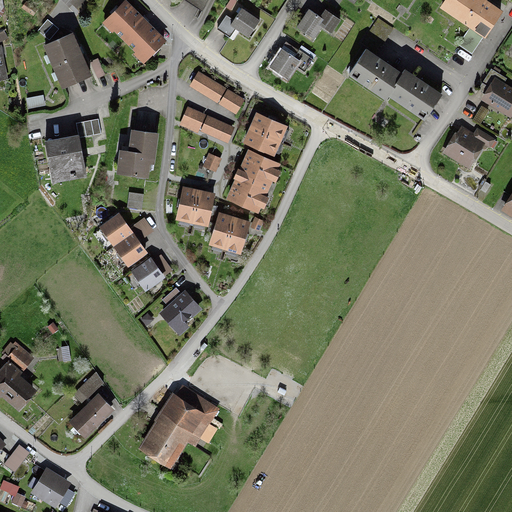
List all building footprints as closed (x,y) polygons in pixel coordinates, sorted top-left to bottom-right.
[(76,0),(73,3),(80,11),(91,0),(76,0)] [(185,0),(201,10),(206,0),(185,0)] [(501,8),(489,0),(445,0),(443,4),(485,32),(501,8)] [(165,41),(124,1),(104,22),(145,61),(165,41)] [(260,21),(242,9),(231,25),(250,37),(260,21)] [(322,17),(310,9),(298,28),(315,39),(323,26),(334,33),(342,20),(326,10),(322,17)] [(379,19),(363,43),(375,51),(391,27),(379,19)] [(59,29),(49,20),(40,31),(50,40),(59,29)] [(74,31),(44,43),(62,86),(91,73),(74,31)] [(284,50),(282,48),(270,67),(290,80),(298,66),(306,71),(313,60),(288,44),(284,50)] [(0,79),(11,78),(5,45),(0,45),(0,79)] [(389,95),(402,74),(365,50),(350,74),(387,98),(389,95)] [(402,74),(389,95),(428,120),(445,92),(406,67),(402,74)] [(228,86),(200,70),(192,84),(219,101),(228,86)] [(511,117),(511,87),(496,77),(482,100),(511,119),(511,117)] [(247,99),(229,88),(221,102),(238,113),(247,99)] [(207,113),(189,106),(181,128),(199,134),(207,113)] [(251,127),(280,139),(286,125),(257,113),(251,127)] [(236,125),(209,114),(202,131),(229,142),(236,125)] [(91,120),(94,134),(101,133),(99,119),(91,120)] [(94,134),(91,120),(84,122),(86,136),(94,134)] [(86,136),(84,122),(77,123),(80,137),(86,136)] [(280,139),(251,127),(245,140),(256,145),(253,152),(260,155),(263,149),(274,153),(280,139)] [(475,136),(460,127),(444,155),(471,171),(486,146),(491,149),(496,139),(479,129),(475,136)] [(122,148),(112,146),(109,173),(142,177),(144,160),(150,161),(153,131),(125,128),(122,148)] [(77,136),(44,142),(52,185),(85,179),(77,136)] [(222,156),(209,151),(204,165),(216,170),(222,156)] [(253,152),(249,151),(229,198),(259,210),(279,163),(260,155),(253,152)] [(486,181),(480,189),(485,192),(491,184),(486,181)] [(192,220),(198,190),(183,187),(177,217),(192,220)] [(198,190),(192,220),(209,224),(215,193),(198,190)] [(129,192),(128,207),(142,209),(144,194),(129,192)] [(226,247),(234,218),(219,213),(211,242),(226,247)] [(118,215),(102,227),(114,243),(130,231),(118,215)] [(234,218),(226,247),(241,251),(250,222),(234,218)] [(117,247),(130,264),(145,252),(132,235),(117,247)] [(152,255),(134,268),(147,288),(166,274),(152,255)] [(186,292),(159,315),(177,337),(189,328),(184,322),(200,309),(186,292)] [(35,358),(16,342),(5,356),(24,371),(35,358)] [(69,347),(61,347),(61,362),(70,361),(69,347)] [(38,389),(7,362),(0,370),(0,394),(18,410),(38,389)] [(96,373),(80,389),(87,396),(103,380),(96,373)] [(217,410),(185,390),(149,448),(171,461),(199,414),(210,421),(217,410)] [(114,407),(98,391),(68,420),(84,436),(114,407)] [(29,453),(19,444),(4,464),(15,472),(29,453)] [(71,481),(46,466),(30,492),(55,507),(71,481)]
